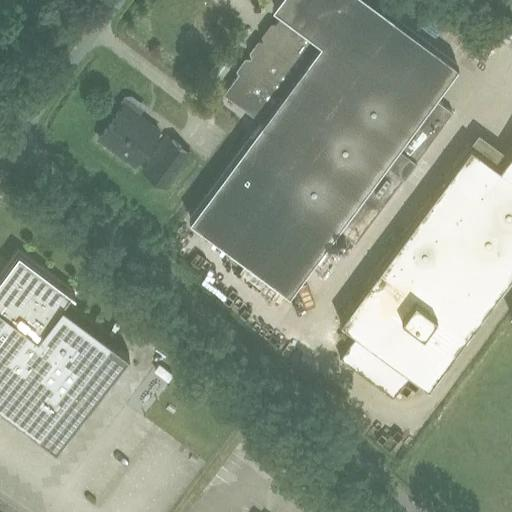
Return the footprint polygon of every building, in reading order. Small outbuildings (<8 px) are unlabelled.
[(190,217),(288,290),(336,226),(355,240),(452,110),(433,95),(457,63),(372,0),(276,0),(274,4),(283,11),(223,91),(262,120),(190,217)] [(160,130),(124,103),(99,137),(135,163),(160,130)] [(192,152),(167,134),(140,169),(165,188),(192,152)] [(391,399),(407,377),(426,388),(511,274),(511,150),(508,157),(477,134),(336,325),(353,338),(339,360),(391,399)] [(0,407),(38,436),(56,449),(129,352),(119,345),(111,339),(62,302),(70,292),(74,294),(75,293),(18,251),(0,274),(0,407)] [(511,503),(511,358),(443,455),(511,503)]
